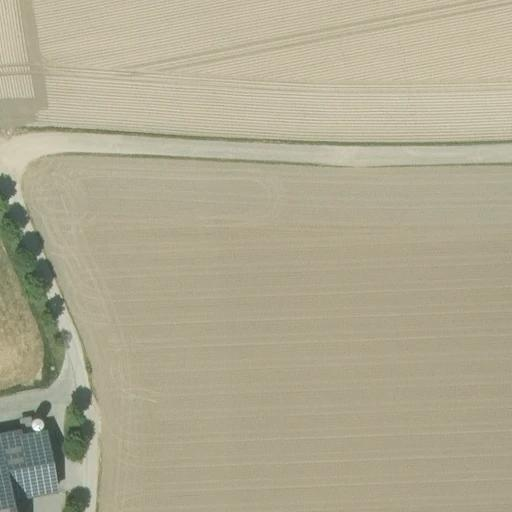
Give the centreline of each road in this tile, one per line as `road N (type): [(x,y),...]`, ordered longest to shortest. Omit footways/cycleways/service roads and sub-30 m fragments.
road 1 (track): [(0,147),(511,158)]
road 2 (unclassified): [(0,174),(73,346),(87,418),(77,511)]
